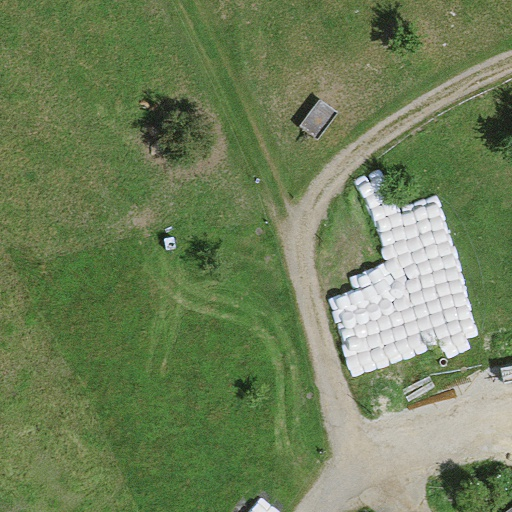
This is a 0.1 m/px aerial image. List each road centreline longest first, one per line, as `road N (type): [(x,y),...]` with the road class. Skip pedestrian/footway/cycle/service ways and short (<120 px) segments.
road 1 (track): [(300,244),(319,184),(370,139),(511,58)]
road 2 (track): [(309,511),(339,469),(353,427),(300,244)]
road 3 (track): [(300,244),(188,0)]
